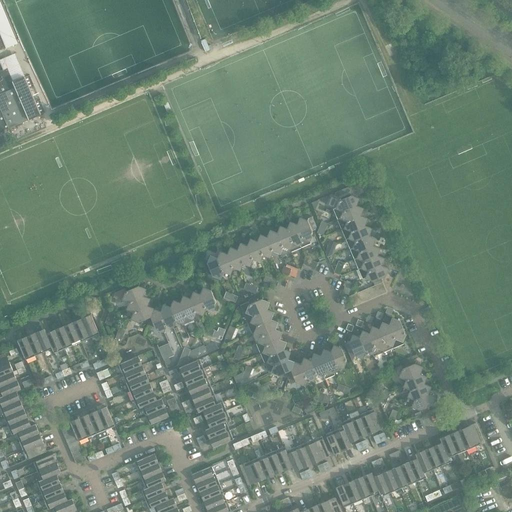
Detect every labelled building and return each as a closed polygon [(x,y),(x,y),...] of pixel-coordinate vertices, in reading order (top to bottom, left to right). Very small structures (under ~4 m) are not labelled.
[(0,134),(5,133),(4,131),(41,115),(24,77),(13,82),(7,68),(0,71),(0,134)] [(356,206),(359,199),(351,196),(350,193),(351,189),(351,190),(351,189),(348,188),(335,193),(333,197),(334,197),(334,196),(337,198),(339,201),(338,202),(336,209),(333,210),(334,212),(333,216),(337,217),(337,220),(340,219),(343,212),(356,206)] [(337,220),(342,230),(344,229),(347,222),(361,216),(363,209),(356,206),(343,212),(340,219),(337,220)] [(300,246),(301,248),(312,244),(310,241),(313,234),(312,230),(315,229),(316,229),(317,226),(312,216),(308,217),(307,220),(300,218),(297,225),(303,238),(300,246)] [(342,230),(346,240),(348,239),(351,231),(365,226),(368,219),(361,216),(347,222),(344,229),(342,230)] [(326,230),(328,224),(321,221),(319,228),(326,230)] [(290,250),(291,252),(301,248),(300,246),(303,238),(297,225),(291,222),(288,229),(294,243),(290,250)] [(280,254),(281,256),(291,252),(290,250),(294,243),(288,229),(281,226),(277,233),(283,247),(280,254)] [(346,240),(350,250),(352,249),(355,242),(369,236),(372,229),(365,226),(351,231),(348,239),(346,240)] [(323,236),(326,230),(319,228),(317,233),(323,236)] [(283,247),(277,233),(271,230),(268,237),(273,251),(280,254),(283,247)] [(273,251),(268,237),(261,234),(258,242),(264,255),(270,258),(273,251)] [(350,250),(354,259),(356,258),(359,252),(373,246),(376,239),(369,236),(355,242),(352,249),(350,250)] [(264,255),(258,242),(251,239),(248,246),(253,259),(260,262),(264,255)] [(334,250),(337,244),(330,241),(328,247),(334,250)] [(253,259),(248,246),(241,243),(238,250),(244,263),(251,266),(253,259)] [(354,259),(359,269),(361,268),(364,262),(377,256),(380,249),(373,246),(359,252),(356,258),(354,259)] [(244,263),(238,250),(231,247),(228,254),(234,267),(241,270),(244,263)] [(332,256),(334,250),(328,247),(325,253),(332,256)] [(234,267),(228,254),(221,251),(218,258),(224,272),(230,275),(234,267)] [(224,272),(218,258),(211,256),(208,263),(213,276),(220,279),(224,272)] [(359,269),(363,279),(365,278),(368,272),(381,265),(384,258),(377,256),(364,262),(361,268),(359,269)] [(309,267),(312,261),(306,258),(303,264),(309,267)] [(315,269),(318,263),(312,261),(309,267),(315,269)] [(342,269),(345,263),(339,261),(336,267),(342,269)] [(386,275),(389,268),(381,265),(368,272),(365,278),(373,281),(374,285),(377,284),(382,282),(380,278),(386,275)] [(289,275),(292,269),(286,267),(283,273),(289,275)] [(340,275),(342,269),(336,267),(334,272),(340,275)] [(295,278),(298,272),(292,269),(289,275),(295,278)] [(269,284),(272,278),(266,276),(263,282),(269,284)] [(275,286),(278,280),(272,278),(269,284),(275,286)] [(351,289),(353,283),(347,281),(346,283),(344,287),(351,289)] [(387,292),(382,282),(377,284),(381,295),(387,292)] [(249,292),(252,285),(246,283),(244,289),(249,292)] [(381,295),(377,284),(374,285),(371,287),(376,297),(381,295)] [(255,294),(258,288),(252,285),(249,292),(255,294)] [(143,296),(146,289),(139,286),(126,292),(125,289),(116,293),(114,297),(123,302),(124,300),(129,302),(143,296)] [(348,295),(351,289),(344,287),(342,293),(348,295)] [(376,297),(371,287),(365,289),(370,300),(376,297)] [(217,304),(211,290),(203,288),(200,295),(206,308),(213,311),(217,304)] [(370,300),(365,289),(360,292),(364,302),(370,300)] [(206,308),(200,295),(193,292),(190,299),(196,312),(203,315),(206,308)] [(230,301),(232,294),(226,292),(224,298),(230,301)] [(364,302),(360,292),(354,295),(359,304),(364,302)] [(236,303),(238,297),(232,294),(230,301),(236,303)] [(359,304),(354,295),(349,297),(353,307),(359,304)] [(147,306),(150,299),(143,296),(129,302),(127,310),(133,312),(147,306)] [(196,312),(190,299),(184,296),(180,304),(186,317),(193,319),(196,312)] [(241,307),(248,324),(250,323),(253,316),(266,310),(269,303),(262,300),(249,306),(248,303),(241,307)] [(186,317),(180,304),(173,301),(171,308),(176,321),(184,324),(186,317)] [(176,321),(171,308),(164,305),(161,312),(167,325),(173,328),(176,321)] [(150,317),(153,309),(147,306),(133,312),(131,319),(139,323),(150,317)] [(392,315),(394,310),(388,307),(385,313),(392,315)] [(167,325),(161,312),(153,309),(150,317),(156,329),(164,332),(167,325)] [(248,324),(252,334),(254,333),(257,326),(271,320),(274,313),(266,310),(253,316),(250,323),(248,324)] [(113,320),(116,314),(109,311),(107,317),(113,320)] [(381,320),(384,314),(378,311),(375,317),(381,320)] [(99,335),(91,314),(81,319),(90,338),(99,335)] [(371,324),(374,318),(368,315),(365,322),(371,324)] [(111,326),(113,320),(107,317),(104,324),(111,326)] [(393,346),(394,349),(403,345),(402,342),(405,335),(400,322),(392,318),(389,326),(395,339),(393,346)] [(90,338),(81,319),(72,322),(81,342),(90,338)] [(252,334),(256,344),(258,343),(259,342),(261,336),(275,330),(278,323),(271,320),(257,326),(254,333),(252,334)] [(362,329),(364,322),(358,320),(355,326),(362,329)] [(81,342),(72,322),(64,326),(72,346),(81,342)] [(383,351),(384,353),(394,349),(393,346),(395,339),(389,326),(382,323),(379,330),(386,343),(383,351)] [(351,333),(354,327),(348,324),(346,330),(351,333)] [(72,346),(64,326),(55,330),(64,350),(72,346)] [(233,335),(236,329),(230,326),(227,332),(233,335)] [(373,355),(374,358),(384,353),(383,351),(386,343),(379,330),(372,327),(369,334),(375,348),(373,355)] [(213,337),(215,331),(209,328),(207,335),(213,337)] [(53,349),(47,333),(45,329),(35,333),(44,353),(53,349)] [(55,330),(47,333),(53,349),(55,354),(64,350),(55,330)] [(121,340),(124,332),(118,330),(115,337),(121,340)] [(256,344),(261,354),(263,353),(266,345),(279,340),(282,333),(275,330),(261,336),(259,342),(258,343),(256,344)] [(219,339),(221,333),(215,331),(213,337),(219,339)] [(375,348),(369,334),(362,331),(359,338),(366,352),(373,355),(375,348)] [(231,341),(233,335),(227,332),(225,339),(231,341)] [(44,353),(35,333),(26,337),(35,357),(44,353)] [(345,344),(353,362),(356,356),(362,359),(366,352),(359,338),(352,335),(349,343),(345,344)] [(35,357),(26,337),(17,341),(26,360),(35,357)] [(193,346),(195,339),(189,337),(185,346),(192,348),(193,346)] [(261,354),(265,364),(267,363),(270,356),(283,350),(286,343),(279,340),(266,345),(263,353),(261,354)] [(217,341),(183,352),(186,359),(219,348),(217,341)] [(171,353),(173,347),(165,344),(163,350),(171,353)] [(347,362),(342,349),(334,345),(331,353),(337,366),(344,369),(347,362)] [(179,356),(181,350),(173,347),(171,353),(179,356)] [(288,360),(291,353),(283,350),(270,356),(267,363),(274,365),(288,360)] [(324,377),(325,380),(335,376),(334,373),(337,366),(331,353),(324,350),(321,357),(327,370),(324,377)] [(240,361),(242,355),(236,352),(233,358),(240,361)] [(0,366),(9,362),(6,354),(0,355),(0,366)] [(327,370),(321,357),(314,354),(311,361),(317,375),(324,377),(327,370)] [(143,365),(139,356),(119,364),(123,373),(143,365)] [(317,375),(311,361),(304,358),(301,365),(307,379),(314,382),(317,375)] [(110,364),(107,359),(100,361),(103,367),(110,364)] [(204,369),(199,359),(179,368),(183,377),(204,369)] [(291,371),(295,362),(288,360),(274,365),(271,373),(279,376),(291,371)] [(90,366),(88,361),(80,364),(83,369),(90,366)] [(103,367),(100,361),(93,365),(95,370),(103,367)] [(0,377),(13,372),(9,362),(0,366),(0,377)] [(24,367),(22,362),(15,365),(17,370),(24,367)] [(307,379),(301,365),(295,362),(291,371),(288,378),(290,385),(296,382),(296,383),(304,386),(307,379)] [(83,369),(80,364),(73,367),(75,372),(83,369)] [(420,374),(422,367),(416,364),(402,370),(399,377),(406,380),(420,374)] [(146,374),(143,365),(123,373),(126,383),(146,374)] [(250,375),(253,369),(247,366),(244,372),(250,375)] [(26,372),(24,367),(17,370),(19,375),(26,372)] [(72,374),(69,368),(62,371),(65,377),(72,374)] [(179,374),(177,369),(169,372),(171,378),(179,374)] [(187,386),(207,377),(204,369),(183,377),(187,386)] [(65,377),(62,371),(55,374),(57,380),(65,377)] [(105,379),(102,372),(102,371),(96,373),(99,381),(105,379)] [(0,387),(17,380),(13,372),(0,377),(0,387)] [(248,381),(250,375),(244,372),(242,378),(248,381)] [(150,383),(146,374),(126,383),(130,391),(150,383)] [(424,384),(427,377),(420,374),(406,380),(403,387),(410,390),(424,384)] [(54,381),(52,376),(45,379),(47,384),(54,381)] [(211,386),(207,377),(187,386),(191,395),(211,386)] [(47,384),(45,379),(38,382),(40,387),(47,384)] [(21,390),(17,380),(0,387),(0,396),(0,397),(1,398),(16,391),(21,390)] [(32,385),(30,380),(22,383),(24,388),(32,385)] [(169,386),(167,380),(159,384),(162,389),(169,386)] [(110,390),(107,382),(101,385),(104,392),(110,390)] [(184,387),(182,382),(174,385),(176,391),(184,387)] [(154,392),(150,383),(130,391),(134,401),(154,392)] [(342,393),(345,387),(339,384),(336,391),(342,393)] [(428,394),(431,387),(424,384),(410,390),(407,398),(414,401),(428,394)] [(171,391),(169,386),(162,389),(164,394),(171,391)] [(215,395),(211,386),(191,395),(195,404),(215,395)] [(258,395),(261,388),(255,386),(253,392),(258,395)] [(186,392),(184,387),(176,391),(178,396),(186,392)] [(348,395),(351,389),(345,387),(342,393),(348,395)] [(113,396),(110,390),(104,392),(107,399),(113,396)] [(388,399),(390,392),(384,390),(381,396),(388,399)] [(20,400),(16,391),(1,398),(0,397),(0,407),(0,409),(20,400)] [(157,401),(157,400),(154,392),(134,401),(137,410),(142,408),(142,407),(157,401)] [(322,401),(325,395),(319,393),(316,399),(322,401)] [(419,410),(432,405),(436,397),(428,394),(414,401),(412,407),(419,410)] [(203,411),(219,404),(218,403),(215,395),(195,404),(199,413),(203,411)] [(328,404),(331,397),(325,395),(322,401),(328,404)] [(385,405),(388,399),(381,396),(379,402),(385,405)] [(166,408),(162,398),(157,400),(157,401),(142,407),(142,408),(146,416),(166,408)] [(176,403),(174,398),(167,401),(169,406),(176,403)] [(24,409),(20,400),(0,409),(4,417),(24,409)] [(191,405),(189,400),(181,403),(184,408),(191,405)] [(227,411),(223,402),(218,403),(219,404),(203,411),(207,420),(227,411)] [(178,408),(176,403),(169,406),(171,411),(178,408)] [(193,410),(191,405),(184,408),(186,413),(193,410)] [(306,407),(304,410),(306,413),(314,409),(312,405),(306,407)] [(116,427),(109,411),(107,406),(97,410),(106,431),(116,427)] [(170,417),(166,408),(146,416),(149,425),(170,417)] [(336,413),(333,408),(326,411),(328,416),(336,413)] [(386,428),(377,408),(368,411),(377,432),(386,428)] [(8,426),(27,417),(24,409),(4,417),(8,426)] [(106,431),(97,410),(88,414),(97,435),(99,440),(109,436),(106,431)] [(396,418),(398,412),(392,410),(390,416),(396,418)] [(231,420),(227,411),(207,420),(210,428),(226,422),(231,420)] [(328,416),(326,411),(319,414),(321,419),(328,416)] [(377,432),(368,411),(359,415),(368,436),(377,432)] [(97,435),(88,414),(79,418),(88,438),(97,435)] [(368,436),(359,415),(351,419),(359,439),(368,436)] [(203,421),(201,416),(193,419),(196,424),(203,421)] [(393,425),(395,420),(396,418),(390,416),(387,422),(393,425)] [(31,427),(31,426),(27,417),(8,426),(12,436),(16,434),(16,433),(31,427)] [(88,438),(79,418),(70,421),(72,426),(75,432),(77,438),(79,442),(88,438)] [(359,439),(351,419),(342,423),(344,427),(351,443),(359,439)] [(205,427),(203,421),(196,424),(198,429),(205,427)] [(229,431),(226,422),(210,428),(206,430),(210,439),(229,431)] [(485,443),(477,423),(467,428),(475,448),(485,443)] [(39,433),(35,424),(31,426),(31,427),(16,433),(16,434),(19,442),(39,433)] [(75,432),(72,426),(62,431),(64,436),(75,432)] [(278,432),(276,427),(269,430),(271,435),(278,432)] [(344,427),(335,431),(343,452),(353,448),(351,443),(344,427)] [(475,448),(467,428),(458,431),(467,451),(475,448)] [(233,440),(229,431),(210,439),(214,449),(233,440)] [(268,437),(265,431),(258,434),(260,440),(268,437)] [(343,452),(335,431),(326,435),(334,456),(343,452)] [(467,451),(458,431),(449,435),(457,455),(467,451)] [(77,438),(75,432),(64,436),(67,442),(77,438)] [(43,442),(39,433),(19,442),(23,451),(43,442)] [(386,440),(383,433),(378,435),(381,442),(386,440)] [(260,440),(258,434),(251,437),(253,443),(260,440)] [(206,440),(204,435),(197,439),(199,444),(206,440)] [(381,442),(378,435),(373,437),(376,445),(381,442)] [(457,455),(449,435),(440,439),(442,443),(443,443),(449,459),(450,458),(457,455)] [(330,457),(322,436),(312,440),(321,461),(330,457)] [(79,443),(79,442),(77,438),(67,442),(69,448),(79,443)] [(250,445),(247,439),(240,442),(242,448),(250,445)] [(209,445),(206,440),(199,444),(201,449),(209,445)] [(321,461),(312,440),(303,444),(312,464),(321,461)] [(369,448),(365,440),(360,443),(364,450),(369,448)] [(47,452),(43,442),(23,451),(27,460),(47,452)] [(242,448),(240,442),(233,445),(235,451),(242,448)] [(82,449),(81,446),(79,443),(69,448),(71,453),(82,449)] [(122,449),(120,443),(113,447),(115,452),(122,449)] [(364,450),(360,443),(355,445),(358,453),(364,450)] [(443,443),(442,443),(433,447),(442,466),(452,462),(450,458),(449,459),(443,443)] [(312,464),(303,444),(295,448),(304,468),(312,464)] [(293,467),(286,451),(284,446),(275,450),(284,471),(293,467)] [(115,452),(113,447),(105,450),(108,455),(115,452)] [(433,447),(424,451),(433,470),(442,466),(433,447)] [(304,468),(295,448),(286,451),(293,467),(295,472),(304,468)] [(84,454),(82,449),(71,453),(74,459),(84,454)] [(284,471),(275,450),(266,454),(275,475),(284,471)] [(104,456),(102,451),(95,454),(97,459),(104,456)] [(403,458),(399,451),(394,453),(398,461),(403,458)] [(433,470),(424,451),(416,454),(418,459),(418,458),(424,474),(425,473),(433,470)] [(398,461),(394,453),(389,456),(392,463),(398,461)] [(57,464),(53,454),(33,463),(37,472),(57,464)] [(86,460),(84,454),(74,459),(76,464),(86,460)] [(97,459),(95,454),(88,457),(90,462),(97,459)] [(159,464),(155,454),(135,463),(139,472),(159,464)] [(275,475),(266,454),(257,458),(266,479),(275,475)] [(266,479),(257,458),(248,462),(257,483),(262,481),(266,479)] [(385,466),(382,458),(377,461),(380,468),(385,466)] [(418,458),(418,459),(409,462),(417,482),(422,480),(427,478),(425,473),(424,474),(418,458)] [(236,467),(233,460),(227,462),(230,469),(236,467)] [(9,468),(6,461),(1,463),(4,470),(9,468)] [(380,468),(377,461),(371,463),(375,470),(380,468)] [(257,483),(248,462),(239,466),(248,486),(257,483)] [(331,469),(328,462),(323,464),(326,471),(331,469)] [(417,482),(409,462),(400,466),(409,486),(417,482)] [(61,473),(57,464),(37,472),(41,480),(41,481),(57,474),(57,475),(61,473)] [(162,472),(159,464),(139,472),(142,480),(162,472)] [(326,471),(323,464),(318,466),(321,473),(326,471)] [(409,486),(400,466),(391,470),(399,490),(409,486)] [(216,476),(212,467),(192,475),(196,484),(216,476)] [(239,474),(236,467),(230,469),(233,476),(239,474)] [(494,472),(493,469),(492,467),(485,470),(487,476),(494,472)] [(313,476),(310,469),(305,472),(308,479),(313,476)] [(20,478),(17,470),(11,472),(15,480),(20,478)] [(399,490),(391,470),(382,474),(391,493),(399,490)] [(487,476),(485,470),(477,473),(480,479),(487,476)] [(120,479),(117,472),(112,474),(115,481),(120,479)] [(166,482),(162,472),(142,480),(146,489),(146,490),(162,483),(166,482)] [(308,479),(305,472),(300,474),(303,481),(308,479)] [(380,493),(376,482),(374,477),(375,477),(373,473),(362,477),(371,497),(380,493)] [(60,483),(57,475),(57,474),(41,481),(41,480),(37,482),(40,491),(60,483)] [(391,493),(382,474),(375,477),(374,477),(376,482),(380,493),(381,497),(391,493)] [(477,480),(474,475),(467,478),(470,483),(477,480)] [(219,485),(216,476),(196,484),(200,493),(219,485)] [(371,497),(362,477),(354,480),(362,501),(371,497)] [(243,485),(240,478),(235,480),(238,487),(243,485)] [(470,483),(467,478),(460,481),(463,486),(470,483)] [(362,501),(354,480),(345,484),(353,504),(362,501)] [(13,486),(10,481),(3,484),(6,489),(13,486)] [(24,488),(21,481),(16,483),(19,490),(24,488)] [(64,492),(60,483),(40,491),(44,500),(64,492)] [(165,492),(162,483),(146,490),(146,489),(142,491),(145,500),(165,492)] [(459,488),(457,483),(450,486),(452,491),(459,488)] [(353,504),(345,484),(336,488),(344,508),(353,504)] [(223,494),(219,485),(200,493),(204,502),(223,494)] [(246,492),(243,485),(238,487),(241,494),(246,492)] [(452,491),(450,486),(443,489),(445,494),(452,491)] [(27,495),(24,488),(19,490),(22,497),(27,495)] [(184,494),(182,489),(175,492),(177,497),(184,494)] [(127,497),(125,490),(119,492),(122,499),(127,497)] [(441,496),(439,491),(432,494),(434,499),(441,496)] [(18,499),(15,492),(10,494),(13,501),(18,499)] [(68,501),(64,492),(44,500),(48,509),(48,510),(52,508),(68,501)] [(169,500),(165,492),(145,500),(149,509),(154,507),(169,500)] [(187,499),(184,494),(177,497),(179,502),(187,499)] [(227,503),(223,494),(204,502),(207,511),(227,503)] [(434,499),(432,494),(425,497),(427,502),(434,499)] [(251,503),(248,495),(243,498),(246,505),(251,503)] [(130,504),(127,497),(122,499),(125,506),(130,504)] [(465,511),(466,511),(460,497),(430,511),(465,511)] [(341,511),(336,498),(326,502),(330,511),(341,511)] [(21,506),(18,499),(13,501),(16,508),(21,506)] [(32,506),(29,499),(23,501),(26,508),(32,506)] [(66,511),(76,508),(72,499),(68,501),(52,508),(54,511),(66,511)] [(165,511),(177,507),(173,499),(169,500),(154,507),(155,511),(165,511)] [(287,507),(284,500),(279,502),(282,509),(287,507)] [(330,511),(326,502),(317,506),(319,511),(330,511)] [(229,511),(231,511),(230,511),(227,503),(207,511),(229,511)]
